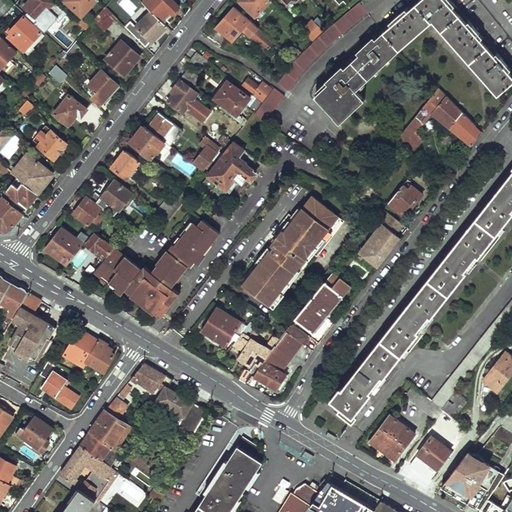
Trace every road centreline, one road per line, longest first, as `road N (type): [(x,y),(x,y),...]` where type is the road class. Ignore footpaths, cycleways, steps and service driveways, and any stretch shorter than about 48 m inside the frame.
road 1 (residential): [(511,114),(282,423)]
road 2 (residential): [(10,263),(211,0)]
road 3 (residential): [(290,155),(144,342)]
road 4 (secondary): [(282,423),(435,511)]
road 5 (secondary): [(144,342),(282,423)]
road 6 (secondary): [(10,263),(144,342)]
